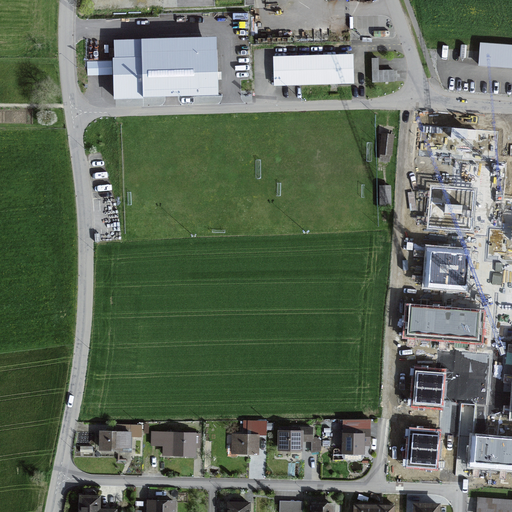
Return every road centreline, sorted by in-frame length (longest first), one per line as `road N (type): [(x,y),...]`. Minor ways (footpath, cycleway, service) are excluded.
road 1 (residential): [(460,511),(461,491),(59,477)]
road 2 (unclassified): [(59,477),(85,301),(84,199),(71,106)]
road 3 (residential): [(71,106),(429,101)]
road 4 (unknown): [(461,495),(486,248)]
